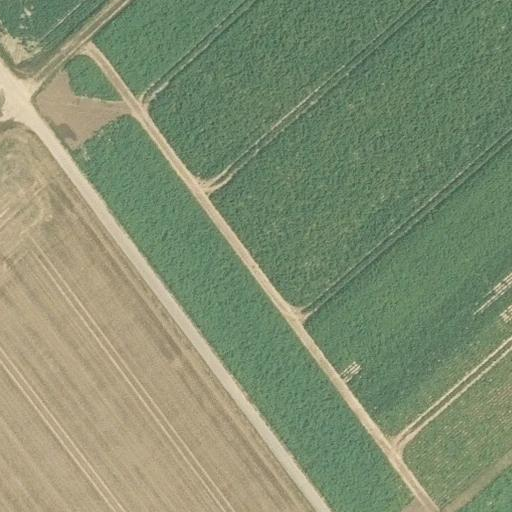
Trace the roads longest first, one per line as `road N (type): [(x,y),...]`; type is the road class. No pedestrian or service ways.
road 1 (track): [(322,511),(17,105)]
road 2 (track): [(122,0),(13,101)]
